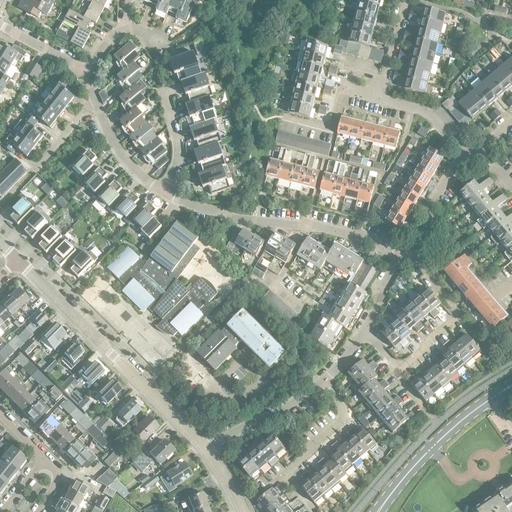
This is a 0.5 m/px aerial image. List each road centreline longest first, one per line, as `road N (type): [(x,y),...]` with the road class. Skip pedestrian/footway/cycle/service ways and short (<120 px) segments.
road 1 (residential): [(207,449),(17,262)]
road 2 (residential): [(398,261),(359,237),(253,221),(164,192)]
road 3 (tertiary): [(378,511),(432,447),(511,384)]
road 4 (residential): [(398,369),(456,322),(457,310),(408,252)]
road 5 (residential): [(381,97),(339,86),(328,132),(281,120)]
road 6 (residential): [(207,449),(324,383)]
road 7 (residential): [(283,475),(347,416),(324,383)]
